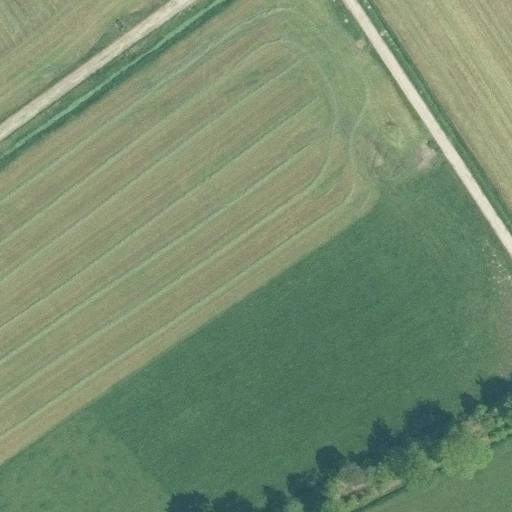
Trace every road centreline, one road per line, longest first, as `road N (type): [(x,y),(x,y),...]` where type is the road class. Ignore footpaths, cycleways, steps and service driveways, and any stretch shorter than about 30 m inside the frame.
road 1 (track): [(511,251),(346,0)]
road 2 (track): [(188,0),(0,135)]
